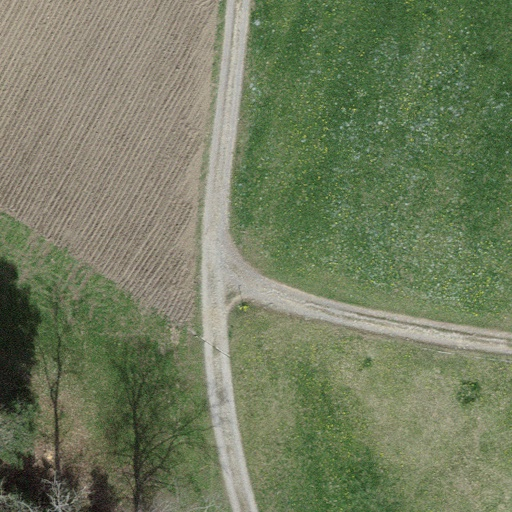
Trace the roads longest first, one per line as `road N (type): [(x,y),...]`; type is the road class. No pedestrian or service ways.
road 1 (track): [(511,345),(327,313),(213,280)]
road 2 (track): [(213,280),(243,0)]
road 3 (track): [(250,511),(219,383),(213,280)]
